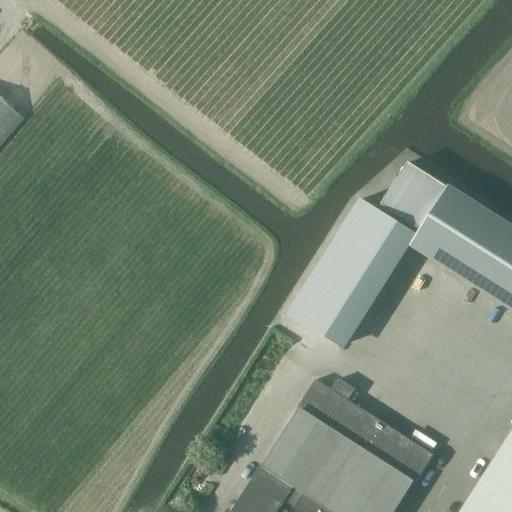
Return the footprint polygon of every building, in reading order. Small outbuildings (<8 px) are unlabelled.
[(36,92),(53,70),(12,38),(0,53),(0,57),(21,73),(18,78),(36,92)] [(381,205),(420,231),(410,246),(511,311),(511,226),(449,186),(448,188),(408,163),(381,205)] [(361,200),(288,315),(339,348),(412,232),(361,200)] [(259,466),(248,483),(282,504),(283,502),(293,508),(292,509),(296,511),(392,511),(412,483),(414,484),(432,455),(348,402),(356,390),(339,379),(331,391),(314,380),(296,408),(299,410),(262,468),(259,466)] [(511,511),(511,432),(460,511),(511,511)] [(277,511),(282,504),(248,483),(229,511),(277,511)]
